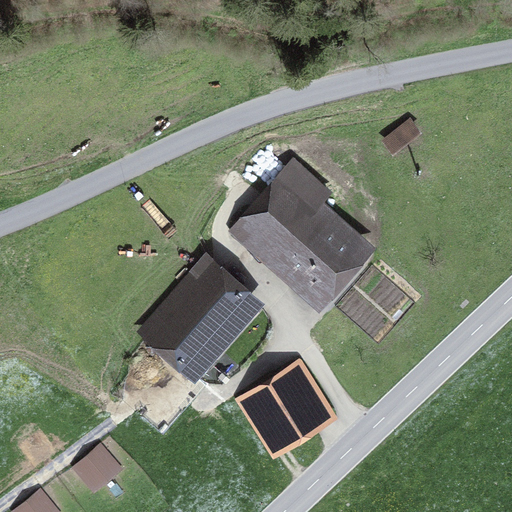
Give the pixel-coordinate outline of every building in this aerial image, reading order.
[(416,129),(409,119),(385,138),(392,148),(416,129)] [(319,292),(357,249),(314,211),(329,194),(293,162),(240,222),(319,292)] [(201,380),(264,309),(210,261),(147,332),(201,380)] [(296,361),(236,400),(270,453),(331,415),(296,361)] [(80,455),(101,479),(128,457),(107,432),(80,455)] [(27,511),(57,511),(69,503),(48,477),(19,500),(27,511)]
